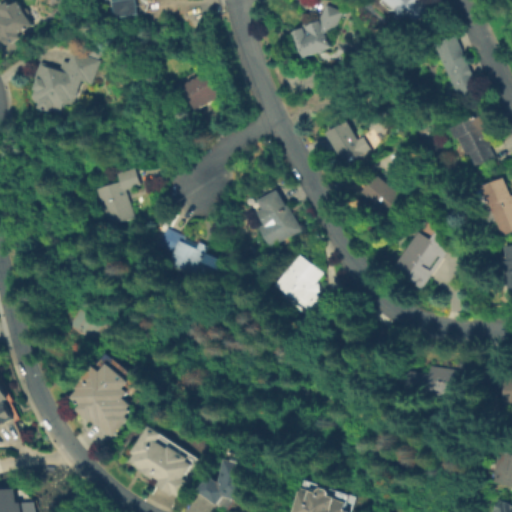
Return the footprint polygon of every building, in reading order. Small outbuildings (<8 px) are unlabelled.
[(18,0),(33,24),(19,34),(25,44),(9,54),(0,39),(0,6),(8,1),(10,4),(18,0)] [(138,0),(141,11),(119,16),(116,0),(138,0)] [(425,30),(388,0),(433,0),(443,8),(425,30)] [(334,42),(309,53),(297,28),(321,17),(327,2),(344,9),(337,25),(328,29),(334,42)] [(460,100),(440,52),(460,44),(480,91),(460,100)] [(100,50),(97,59),(86,55),(89,46),(100,50)] [(98,60),(90,84),(81,80),(74,100),(70,98),(67,105),(63,104),(60,114),(38,106),(39,103),(37,102),(34,95),(39,80),(35,78),(41,63),(59,69),(62,60),(68,62),(72,51),(98,60)] [(213,68),(226,91),(196,109),(185,89),(183,90),(179,90),(177,87),(178,82),(181,80),(185,81),(187,83),(213,68)] [(479,167),(474,153),(467,156),(456,128),(485,117),(495,143),(491,145),(497,160),(479,167)] [(349,121),(360,142),(366,138),(372,148),(346,162),(329,133),(349,121)] [(134,215),(110,223),(98,187),(122,179),(119,173),(135,168),(140,183),(125,188),(134,215)] [(405,197),(386,219),(375,209),(381,203),(366,190),(379,174),(405,197)] [(511,191),(511,232),(503,236),(484,186),(507,178),(511,191)] [(280,188),(289,205),(290,204),(304,230),(275,245),(265,224),(268,223),(261,209),(266,206),(262,200),(256,202),(252,195),(259,191),(263,197),(280,188)] [(444,220),(453,240),(424,284),(398,267),(422,229),(433,236),(444,220)] [(167,225),(184,234),(182,238),(206,251),(205,253),(220,262),(208,281),(152,247),(161,231),(164,232),(167,225)] [(324,274),(316,284),(319,284),(319,293),(316,294),(335,309),(321,326),(292,303),(296,299),(279,284),(301,255),(324,274)] [(349,329),(370,353),(349,373),(327,350),(349,329)] [(110,351),(139,379),(125,397),(132,404),(129,408),(131,410),(126,416),(129,419),(113,437),(101,425),(100,426),(79,408),(82,404),(74,396),(81,389),(78,386),(85,379),(84,377),(97,363),(98,364),(110,351)] [(460,367),(458,375),(474,378),(471,395),(456,393),(456,397),(413,388),(416,367),(437,370),(438,364),(460,367)] [(511,403),(504,403),(504,396),(478,396),(478,369),(511,369),(511,403)] [(0,374),(4,372),(14,395),(8,398),(17,417),(0,424),(0,374)] [(129,467),(139,453),(134,449),(153,423),(165,432),(163,435),(196,460),(184,476),(189,480),(178,494),(173,491),(168,498),(129,467)] [(511,484),(498,481),(503,450),(511,451),(511,484)] [(257,463),(246,501),(226,495),(218,505),(200,491),(212,475),(219,481),(222,481),(229,457),(257,463)] [(355,500),(350,511),(299,511),(311,483),(355,500)] [(0,511),(0,488),(17,488),(17,502),(35,501),(35,511),(0,511)] [(494,511),(499,500),(511,504),(511,511),(494,511)]
